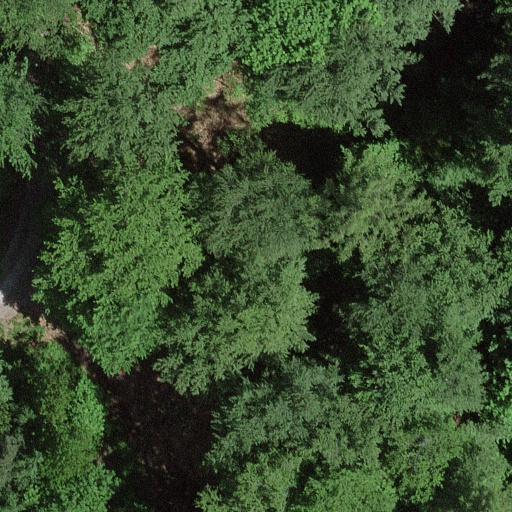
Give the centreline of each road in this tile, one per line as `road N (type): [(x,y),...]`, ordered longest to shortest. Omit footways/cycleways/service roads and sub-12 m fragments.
road 1 (track): [(176,511),(131,392),(27,256)]
road 2 (track): [(27,256),(40,178),(37,0)]
